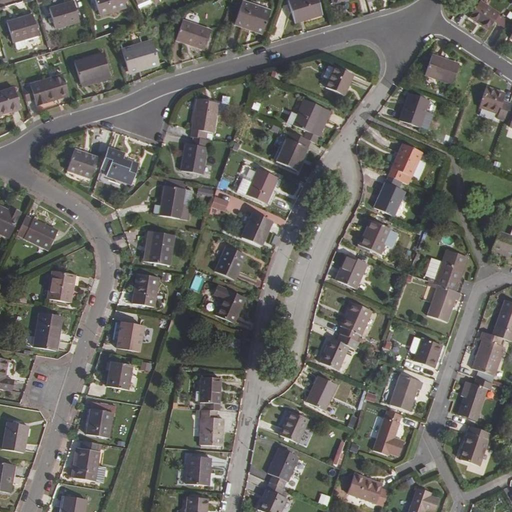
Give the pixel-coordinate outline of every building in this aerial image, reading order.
[(123,0),(94,0),(100,16),(126,8),(123,0)] [(134,0),(138,9),(151,3),(149,0),(134,0)] [(317,0),(289,0),(288,1),(295,24),(322,15),(317,0)] [(73,1),(49,9),(55,30),(79,23),(73,1)] [(271,11),(242,1),(234,25),(262,35),(271,11)] [(496,16),(477,2),(466,19),(486,30),(496,16)] [(32,15),(6,22),(13,43),(38,36),(32,15)] [(211,31),(182,21),(176,40),(204,50),(211,31)] [(151,40),(121,49),(126,67),(137,64),(139,70),(158,64),(151,40)] [(103,54),(74,62),(80,84),(109,75),(103,54)] [(459,65),(431,56),(425,75),(452,85),(459,65)] [(137,64),(126,67),(128,74),(139,70),(137,64)] [(334,67),(325,88),(344,96),(353,76),(334,67)] [(62,75),(30,85),(21,88),(26,103),(34,100),(36,106),(58,99),(57,98),(68,94),(62,75)] [(109,75),(80,84),(81,88),(111,79),(109,75)] [(504,94),(486,87),(479,108),(498,114),(496,119),(503,121),(504,118),(509,103),(502,101),(504,94)] [(14,88),(0,92),(0,115),(20,109),(14,88)] [(429,101),(408,94),(399,121),(419,129),(429,101)] [(197,100),(190,137),(192,137),(205,140),(206,133),(213,134),(218,103),(197,100)] [(304,100),(292,125),(306,132),(303,139),(310,142),(315,144),(322,128),(317,126),(325,110),(304,100)] [(325,110),(317,126),(322,128),(330,112),(325,110)] [(288,132),(275,162),(297,172),(307,148),(310,142),(303,139),(288,132)] [(185,144),(180,171),(202,175),(208,140),(205,140),(192,137),(191,145),(185,144)] [(242,144),(236,141),(233,150),(239,152),(242,144)] [(402,144),(387,176),(402,183),(405,175),(411,178),(422,153),(402,144)] [(307,148),(297,172),(299,172),(309,149),(307,148)] [(108,171),(106,176),(131,185),(138,165),(123,160),(124,155),(108,149),(101,169),(108,171)] [(98,158),(74,150),(66,171),(90,179),(98,158)] [(251,183),(245,196),(266,205),(277,178),(257,169),(251,183)] [(387,176),(373,208),(393,217),(405,192),(399,189),(402,183),(387,176)] [(165,178),(159,216),(180,219),(182,205),(186,182),(165,178)] [(237,192),(245,196),(251,183),(242,179),(237,192)] [(229,200),(231,194),(216,190),(215,197),(229,200)] [(211,207),(225,212),(228,202),(215,198),(211,207)] [(182,205),(180,219),(187,221),(190,206),(182,205)] [(0,207),(0,233),(8,238),(20,213),(10,208),(9,211),(0,207)] [(252,213),(241,238),(261,247),(272,222),(252,213)] [(26,216),(16,236),(48,250),(57,231),(26,216)] [(362,237),(359,246),(380,255),(384,245),(390,231),(391,230),(370,221),(365,230),(368,231),(365,238),(362,237)] [(148,231),(143,262),(147,262),(152,232),(148,231)] [(398,234),(390,231),(384,245),(392,249),(398,234)] [(491,251),(511,258),(511,236),(509,236),(498,231),(491,251)] [(152,232),(147,262),(169,266),(174,236),(152,232)] [(225,247),(214,272),(234,281),(245,256),(225,247)] [(437,286),(456,292),(467,258),(446,250),(442,262),(435,280),(434,285),(437,286)] [(342,271),(337,282),(355,290),(367,264),(346,255),(339,270),(342,271)] [(429,278),(435,280),(442,262),(431,258),(424,276),(429,278)] [(52,272),(47,300),(70,303),(75,276),(52,272)] [(137,275),(132,305),(154,308),(159,278),(137,275)] [(199,292),(205,279),(196,275),(190,288),(199,292)] [(426,316),(447,323),(455,300),(457,301),(460,294),(456,292),(437,286),(426,316)] [(222,300),(214,315),(233,324),(245,299),(218,287),(213,296),(222,300)] [(505,339),(511,342),(511,338),(511,303),(504,300),(492,335),(505,339)] [(351,302),(340,327),(342,327),(338,335),(339,335),(356,342),(359,335),(361,336),(371,312),(351,302)] [(39,313),(33,348),(56,352),(58,340),(57,340),(61,317),(39,313)] [(121,323),(116,348),(139,352),(143,327),(121,323)] [(472,370),(494,377),(504,348),(502,347),(505,339),(492,335),(482,331),(479,340),(481,341),(472,370)] [(356,342),(339,335),(337,341),(330,338),(319,362),(338,371),(349,347),(355,350),(358,343),(356,342)] [(233,337),(229,346),(237,350),(241,341),(233,337)] [(413,362),(434,369),(442,346),(421,339),(413,362)] [(0,359),(0,389),(11,392),(13,380),(4,379),(7,361),(0,359)] [(132,367),(110,363),(106,387),(128,391),(132,367)] [(417,390),(420,391),(423,383),(399,375),(389,405),(410,412),(417,390)] [(337,385),(318,376),(305,402),(324,411),(337,385)] [(205,403),(205,410),(216,411),(219,411),(220,379),(200,378),(199,403),(205,403)] [(457,415),(476,421),(487,389),(489,390),(492,384),(476,378),(474,385),(468,383),(463,398),(457,415)] [(362,409),(365,400),(374,403),(376,395),(364,391),(358,408),(362,409)] [(115,412),(116,405),(103,403),(102,409),(115,412)] [(113,413),(90,409),(85,435),(108,439),(113,413)] [(201,410),(199,445),(222,447),(224,419),(216,419),(216,411),(205,410),(201,410)] [(398,457),(403,442),(394,439),(401,416),(386,411),(372,451),(388,456),(388,454),(398,457)] [(289,412),(279,435),(297,443),(308,420),(289,412)] [(347,427),(353,429),(357,418),(351,415),(347,427)] [(7,422),(2,450),(23,454),(28,426),(7,422)] [(460,460),(478,467),(490,434),(469,426),(462,448),(464,448),(461,458),(460,460)] [(77,449),(72,478),(94,482),(101,444),(81,442),(79,449),(77,449)] [(269,483),(282,489),(285,482),(287,483),(298,458),(278,449),(267,474),(271,476),(268,482),(269,483)] [(187,457),(185,485),(209,486),(211,459),(187,457)] [(0,463),(0,491),(9,493),(15,466),(0,463)] [(97,467),(94,482),(103,483),(106,468),(97,467)] [(383,506),(387,491),(380,489),(381,487),(365,482),(366,479),(353,475),(347,494),(383,506)] [(256,510),(261,511),(280,511),(286,498),(280,496),(283,489),(282,489),(269,483),(256,510)] [(425,511),(426,511),(434,511),(439,499),(431,496),(432,494),(416,488),(407,511),(425,511)] [(321,494),(318,505),(327,507),(330,496),(321,494)] [(64,497),(61,511),(84,511),(87,500),(64,497)] [(206,511),(207,499),(187,498),(185,511),(206,511)]
